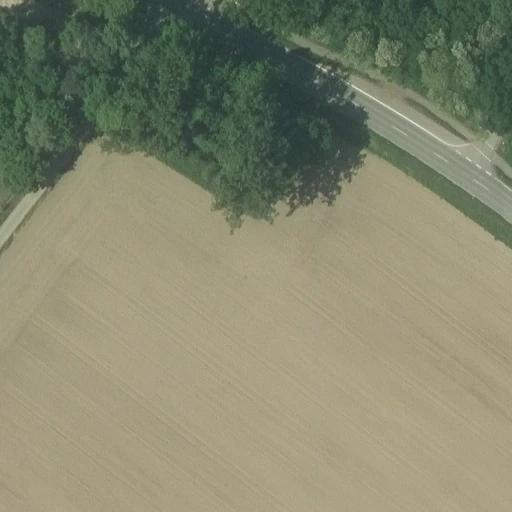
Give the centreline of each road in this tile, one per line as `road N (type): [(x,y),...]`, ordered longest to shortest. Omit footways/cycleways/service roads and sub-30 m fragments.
road 1 (primary): [(463,175),(299,72),(181,15)]
road 2 (unclassified): [(0,244),(181,15)]
